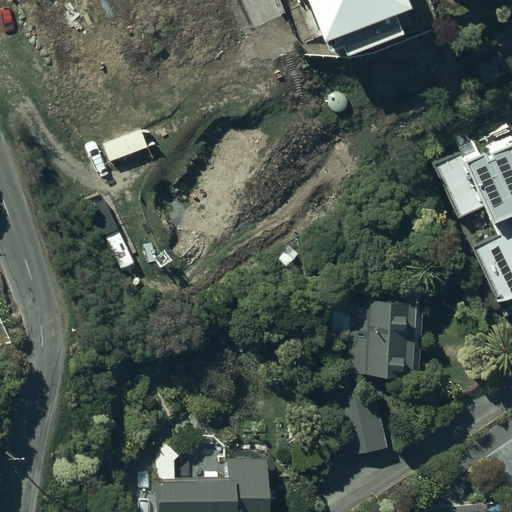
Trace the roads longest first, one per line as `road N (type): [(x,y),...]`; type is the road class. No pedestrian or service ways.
road 1 (unclassified): [(0,198),(41,328),(32,430),(10,511)]
road 2 (residential): [(317,511),(511,388)]
